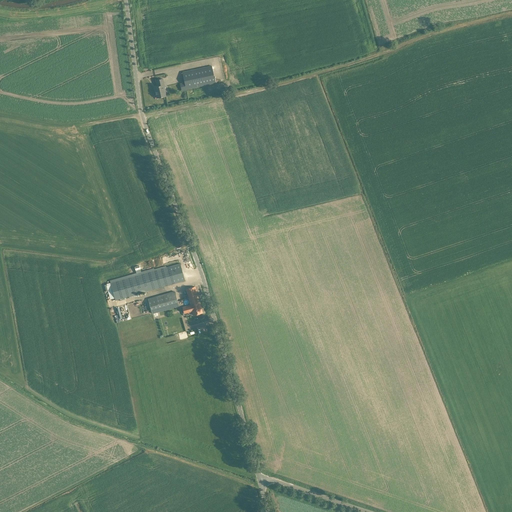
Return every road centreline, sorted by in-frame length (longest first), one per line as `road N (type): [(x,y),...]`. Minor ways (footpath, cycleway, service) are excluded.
road 1 (unclassified): [(260,478),(209,288),(142,114),(125,0)]
road 2 (track): [(142,110),(238,92),(380,53),(428,30),(511,12)]
